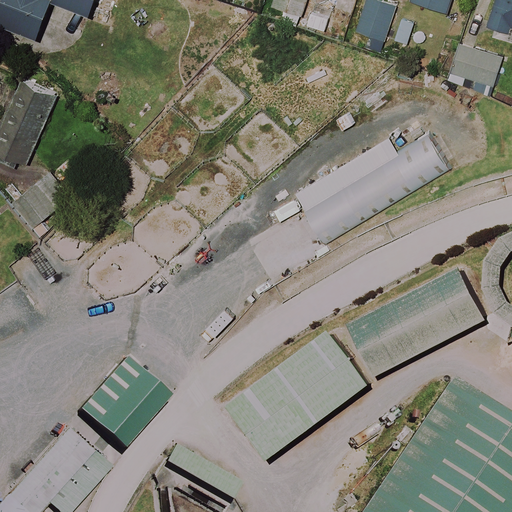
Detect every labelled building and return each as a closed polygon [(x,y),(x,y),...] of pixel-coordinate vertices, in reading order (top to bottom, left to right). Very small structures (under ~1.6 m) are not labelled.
[(6,0),(0,16),(0,21),(39,37),(54,0),(55,0),(92,14),(97,0),(6,0)] [(338,0),(336,7),(355,13),(359,0),(338,0)] [(397,6),(381,0),(369,0),(358,30),(384,40),(397,6)] [(412,0),(412,2),(448,13),(452,0),(412,0)] [(511,0),(496,0),(488,27),(511,35),(511,30),(511,0)] [(502,59),(461,45),(451,72),(493,86),(502,59)] [(0,135),(0,149),(1,150),(0,152),(0,161),(15,168),(20,158),(29,162),(59,94),(25,79),(0,135)] [(432,133),(309,209),(329,242),(454,168),(432,133)] [(71,196),(50,171),(14,202),(34,226),(71,196)] [(511,235),(507,238),(501,245),(495,252),(491,260),(489,269),(488,278),(489,287),(491,296),(495,304),(500,312),(506,319),(511,322),(511,235)] [(464,267),(352,325),(380,378),(492,319),(464,267)] [(335,330),(233,406),(272,460),(376,385),(335,330)] [(125,358),(79,410),(124,449),(170,397),(125,358)] [(511,511),(511,417),(453,378),(361,511),(511,511)] [(67,430),(0,504),(0,511),(69,511),(109,468),(67,430)] [(238,485),(173,448),(164,463),(229,500),(238,485)]
